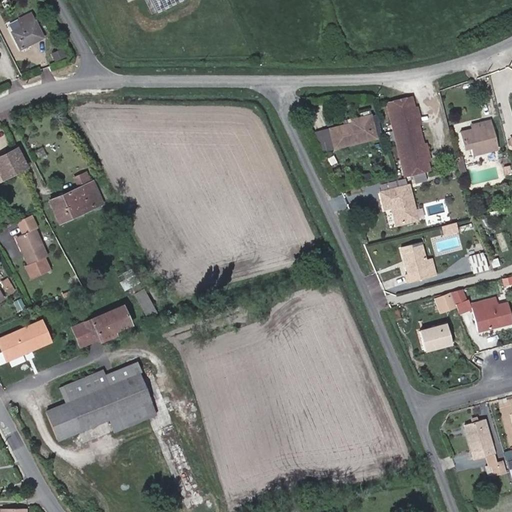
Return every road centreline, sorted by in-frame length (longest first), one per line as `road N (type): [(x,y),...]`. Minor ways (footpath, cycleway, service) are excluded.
road 1 (residential): [(415,410),(277,77)]
road 2 (residential): [(277,77),(383,76),(478,58),(511,41)]
road 3 (residential): [(115,80),(277,77)]
road 4 (residential): [(0,392),(70,511)]
